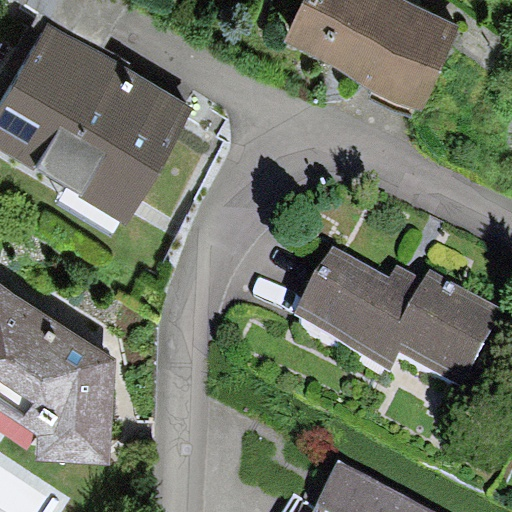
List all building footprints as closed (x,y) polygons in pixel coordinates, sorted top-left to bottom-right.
[(42,23),(101,55),(130,0),(5,0),(44,20),(42,23)] [(459,25),(406,0),(304,0),(284,42),(367,88),(419,112),(459,25)] [(42,23),(0,98),(0,146),(126,218),(191,106),(101,55),(42,23)] [(462,388),(505,309),(432,270),(426,279),(395,263),(388,276),(332,246),(294,316),(392,369),(400,354),(462,388)] [(118,361),(0,281),(0,412),(38,437),(36,463),(113,467),(118,361)] [(417,511),(335,471),(317,508),(295,497),(287,511),(417,511)]
